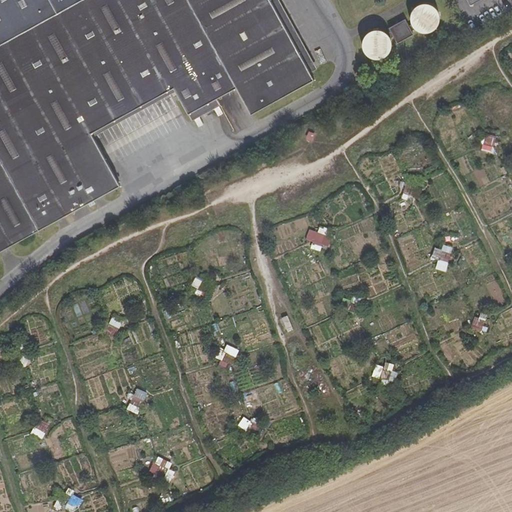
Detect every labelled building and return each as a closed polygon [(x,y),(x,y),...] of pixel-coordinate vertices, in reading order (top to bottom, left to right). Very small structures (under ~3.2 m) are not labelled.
[(0,0),(0,251),(76,209),(121,185),(92,132),(175,86),(189,113),(237,87),(252,113),(315,78),(272,0),(0,0)] [(412,22),(410,24),(406,17),(390,26),(391,30),(388,31),(382,28),(378,28),(373,29),(369,30),(367,33),(364,37),(363,42),(364,47),(365,51),(369,54),(373,56),(378,57),(385,55),(390,52),(392,49),(393,45),(392,40),(391,36),(395,35),(398,42),(414,33),(413,29),(416,27),(420,30),(424,31),(430,30),(435,28),(437,26),(439,23),(441,16),(441,12),(437,6),(433,3),(428,2),(421,2),(418,4),(415,7),(413,10),(412,14),(412,17),(412,22)] [(485,134),(483,150),(493,151),(495,135),(485,134)] [(321,252),(323,246),(330,248),(333,237),(310,230),(306,240),(313,242),(311,248),(321,252)] [(444,244),(442,251),(439,250),(436,260),(448,264),(454,247),(444,244)] [(381,273),(384,280),(396,276),(393,268),(381,273)] [(282,319),(288,332),(294,330),(288,316),(282,319)] [(231,354),(224,352),(219,366),(231,371),(238,349),(233,347),(231,354)] [(21,362),(26,366),(32,358),(27,353),(21,362)] [(240,392),(254,387),(247,368),(233,373),(240,392)] [(130,404),(128,410),(138,415),(141,409),(130,404)] [(243,417),(239,428),(256,434),(260,424),(243,417)] [(32,435),(44,439),(46,433),(35,428),(32,435)] [(148,475),(162,481),(168,468),(154,462),(148,475)] [(57,501),(54,507),(64,511),(67,505),(57,501)]
